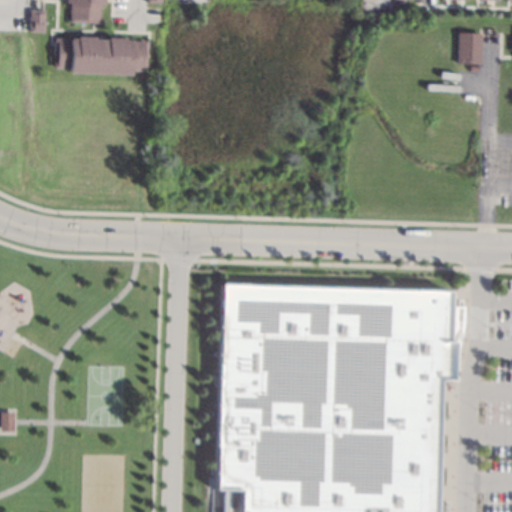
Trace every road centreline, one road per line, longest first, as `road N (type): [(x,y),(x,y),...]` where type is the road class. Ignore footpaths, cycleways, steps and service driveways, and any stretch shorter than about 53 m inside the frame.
road 1 (residential): [(0,219),(98,237),(400,245)]
road 2 (residential): [(170,511),(179,238)]
